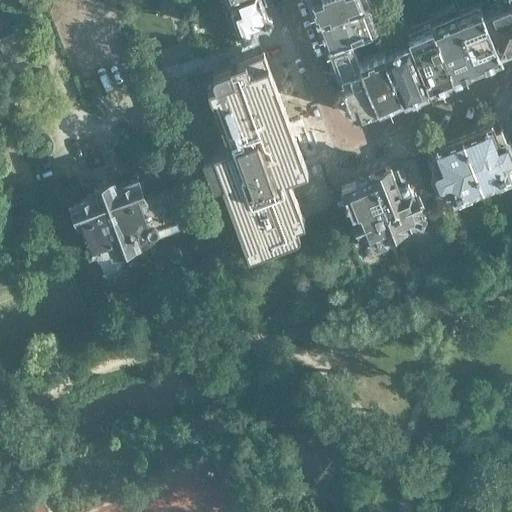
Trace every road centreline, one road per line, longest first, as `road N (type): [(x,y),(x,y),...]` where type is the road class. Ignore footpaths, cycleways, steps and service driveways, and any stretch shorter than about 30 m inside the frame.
road 1 (residential): [(511,81),(343,154),(283,0)]
road 2 (track): [(75,129),(28,0)]
